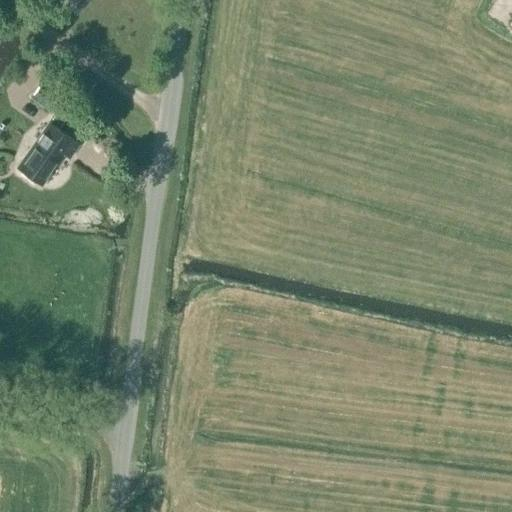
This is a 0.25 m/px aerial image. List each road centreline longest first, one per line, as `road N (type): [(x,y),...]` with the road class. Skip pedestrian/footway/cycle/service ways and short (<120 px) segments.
road 1 (unclassified): [(115,511),(183,0)]
road 2 (track): [(167,109),(139,99),(0,0)]
